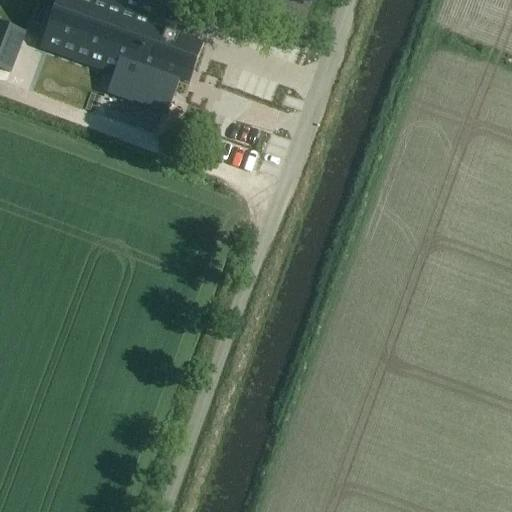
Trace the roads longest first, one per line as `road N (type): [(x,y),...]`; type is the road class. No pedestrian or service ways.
road 1 (unclassified): [(162,511),(346,0)]
road 2 (track): [(0,91),(277,192)]
